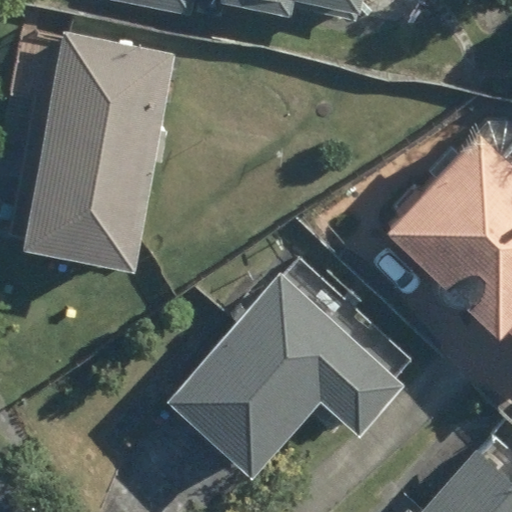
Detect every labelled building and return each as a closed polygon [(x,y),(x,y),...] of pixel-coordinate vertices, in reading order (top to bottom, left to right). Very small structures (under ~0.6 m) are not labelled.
[(126,0),(192,13),(194,0),(226,0),(282,11),(283,0),(306,0),(351,9),(353,0),(126,0)] [(124,266),(166,55),(61,34),(19,245),(124,266)] [(511,124),(492,106),(471,129),(377,232),(490,336),(500,325),(511,336),(511,124)] [(354,434),(401,381),(278,273),(166,400),(247,471),(313,397),(354,434)] [(511,511),(511,486),(470,449),(414,511),(409,511),(401,505),(395,511),(511,511)]
